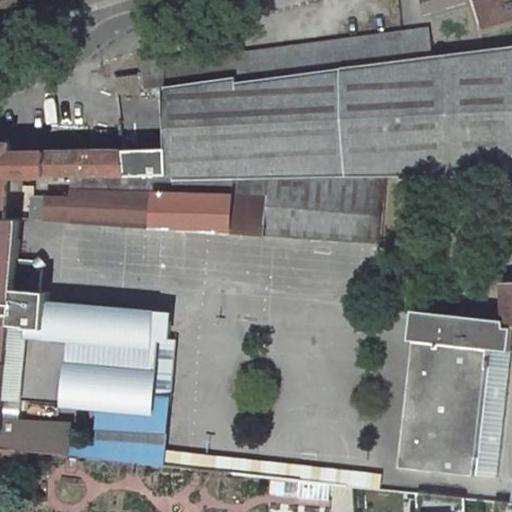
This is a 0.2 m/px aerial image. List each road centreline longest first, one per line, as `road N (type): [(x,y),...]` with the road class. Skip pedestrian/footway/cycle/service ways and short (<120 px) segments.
road 1 (residential): [(0,89),(46,74),(115,25),(185,0)]
road 2 (unknown): [(40,97),(101,106),(166,135)]
